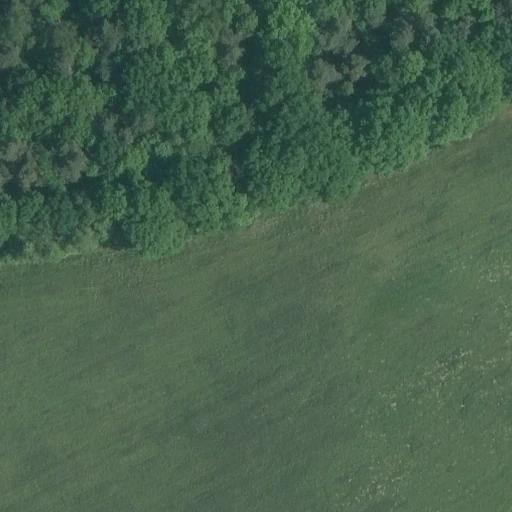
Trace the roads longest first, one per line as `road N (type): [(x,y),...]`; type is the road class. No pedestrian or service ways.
road 1 (track): [(0,210),(201,172),(335,130)]
road 2 (track): [(335,130),(511,58)]
